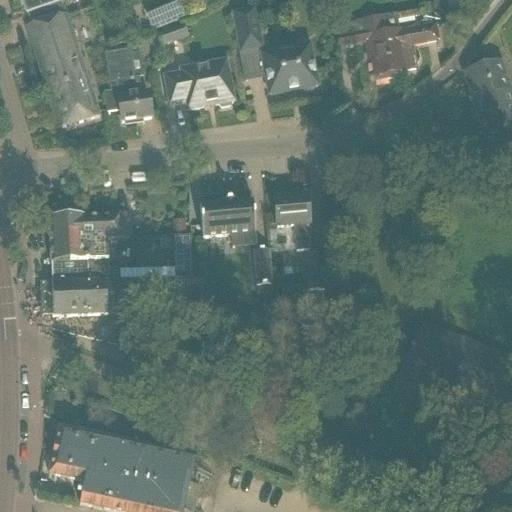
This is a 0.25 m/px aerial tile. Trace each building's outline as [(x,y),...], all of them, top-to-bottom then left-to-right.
[(21,0),(26,16),(46,11),(74,0),(21,0)] [(152,34),(185,20),(176,0),(170,0),(143,12),(152,34)] [(240,55),(262,50),(254,11),(232,15),(240,55)] [(438,43),(435,27),(399,34),(399,33),(396,16),(382,19),(360,23),(357,23),(353,24),(346,27),(339,31),(334,36),(330,42),(363,36),(363,40),(368,40),(375,83),(398,79),(397,74),(406,72),(416,70),(415,68),(418,64),(419,60),(418,56),(416,53),(412,51),(412,48),(438,43)] [(99,120),(94,100),(65,17),(26,29),(57,132),(99,120)] [(163,49),(189,39),(185,26),(158,36),(163,49)] [(315,89),(317,89),(309,47),(261,57),(269,98),(289,94),(288,92),(296,91),(297,92),(301,92),(304,94),(313,92),(315,89)] [(130,53),(117,54),(115,48),(107,51),(108,55),(104,56),(109,85),(110,94),(104,95),(106,116),(120,114),(121,125),(124,124),(124,128),(136,126),(135,123),(151,121),(147,96),(141,96),(139,80),(134,81),(130,53)] [(230,105),(234,105),(226,63),(179,72),(180,75),(163,78),(169,109),(186,106),(187,114),(203,111),(203,108),(214,106),(214,108),(217,108),(220,111),(229,109),(230,105)] [(463,74),(476,116),(511,104),(511,98),(500,63),(463,74)] [(511,104),(476,116),(489,158),(511,150),(511,104)] [(309,227),(308,219),(306,199),(274,202),(277,230),(294,228),(296,254),(310,252),(308,227),(309,227)] [(255,236),(252,204),(236,205),(235,204),(221,205),(222,207),(199,209),(202,242),(255,236)] [(350,242),(351,216),(335,215),(334,242),(350,242)] [(49,221),(49,234),(66,233),(66,236),(78,236),(78,240),(90,239),(90,243),(117,241),(130,241),(129,217),(115,218),(115,219),(84,221),(84,219),(49,221)] [(109,273),(108,242),(90,243),(90,239),(78,240),(78,236),(66,236),(66,233),(49,234),(51,285),(109,284),(109,273)] [(186,238),(173,238),(174,271),(157,271),(157,289),(170,288),(171,294),(188,294),(186,238)] [(272,287),(269,253),(253,254),(256,289),(272,287)] [(306,257),(307,295),(312,295),(327,294),(329,294),(329,257),(306,257)] [(117,294),(120,294),(144,294),(143,282),(127,283),(109,284),(106,284),(51,285),(52,319),(119,317),(119,301),(117,301),(117,294)] [(327,294),(312,295),(312,308),(327,308),(327,294)] [(511,397),(511,359),(420,324),(401,373),(506,413),(511,397)] [(103,511),(182,511),(194,459),(59,430),(48,477),(50,478),(50,477),(84,484),(79,507),(103,511)]
